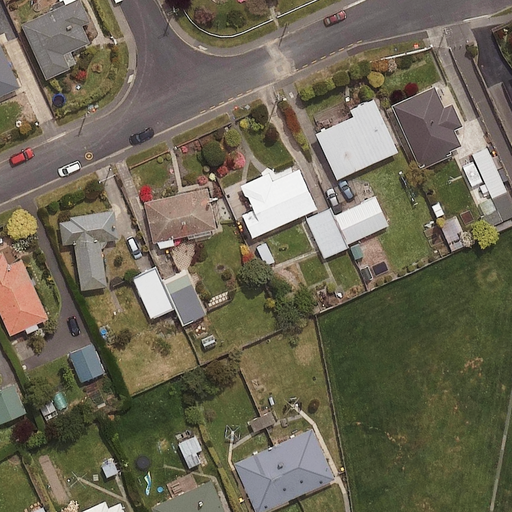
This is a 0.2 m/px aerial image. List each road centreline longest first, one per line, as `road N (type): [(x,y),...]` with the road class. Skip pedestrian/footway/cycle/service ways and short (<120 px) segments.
road 1 (residential): [(181,99),(364,20),(437,0)]
road 2 (residential): [(0,180),(181,99)]
